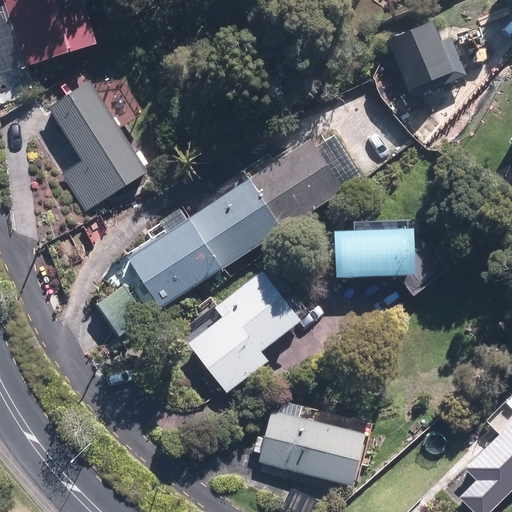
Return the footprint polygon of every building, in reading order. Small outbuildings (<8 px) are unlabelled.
[(90,0),(4,0),(26,68),(104,43),(90,0)] [(407,92),(445,81),(446,85),(470,77),(457,37),(443,41),(438,25),(391,40),(407,92)] [(83,159),(59,174),(86,215),(155,170),(96,81),(51,110),(83,159)] [(163,308),(356,182),(324,133),(131,260),(163,308)] [(408,278),(408,287),(413,296),(418,295),(445,275),(444,233),(424,233),(424,219),(355,220),(355,228),(338,229),(339,279),(408,278)] [(268,269),(220,305),(227,315),(191,342),(229,392),(275,358),(267,347),(305,318),(268,269)] [(131,285),(100,304),(120,337),(151,318),(131,285)] [(511,392),(486,416),(501,433),(465,465),(477,479),(459,496),(473,511),(485,511),(511,487),(511,392)] [(273,408),(267,435),(256,432),(251,451),(261,454),(259,461),(357,486),(370,433),(273,408)]
